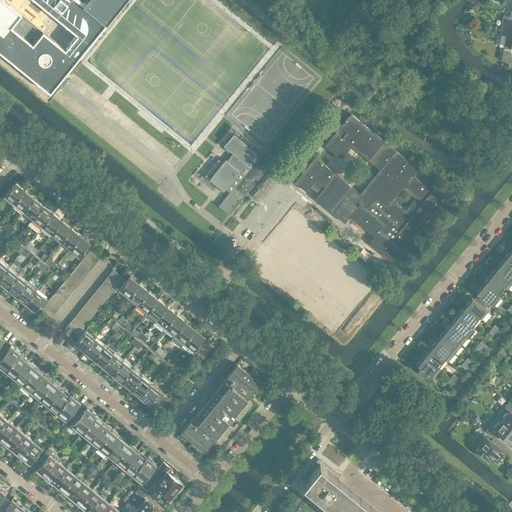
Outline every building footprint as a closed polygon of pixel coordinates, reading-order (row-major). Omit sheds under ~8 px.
[(0,0),(0,50),(50,92),(77,58),(4,0),(36,0),(89,43),(118,8),(124,0),(0,0)] [(511,16),(509,16),(503,15),(500,34),(506,35),(511,35),(511,16)] [(45,17),(42,21),(47,25),(51,21),(45,17)] [(511,35),(506,35),(501,60),(509,64),(508,67),(511,68),(511,35)] [(315,156),(313,158),(294,181),(306,191),(310,186),(319,193),(315,198),(320,202),(332,211),(331,212),(332,212),(344,221),(344,222),(350,215),(374,235),(369,242),(369,243),(370,242),(393,261),(393,262),(404,250),(403,249),(408,244),(409,244),(408,243),(449,194),(449,195),(449,194),(437,184),(436,184),(437,185),(432,190),(414,175),(418,170),(419,170),(419,169),(395,150),(350,113),(334,133),(325,145),(341,158),(351,145),(380,169),(360,194),(315,156)] [(236,206),(275,158),(264,149),(258,156),(255,154),(256,152),(233,133),(224,145),(227,148),(225,149),(229,152),(230,150),(233,153),(227,160),(225,159),(209,179),(218,186),(216,187),(219,190),(221,188),(224,190),(225,188),(229,192),(218,205),(229,214),(232,210),(236,206)] [(4,196),(14,204),(25,189),(16,182),(4,196)] [(34,197),(25,189),(14,204),(23,211),(34,197)] [(44,205),(34,197),(23,211),(32,219),(44,205)] [(53,212),(44,205),(32,219),(42,226),(53,212)] [(57,215),(53,212),(42,226),(51,234),(63,220),(57,215)] [(72,227),(63,220),(51,234),(60,241),(72,227)] [(15,229),(11,226),(7,230),(12,234),(15,229)] [(81,235),(72,227),(60,241),(70,249),(81,235)] [(91,243),(81,235),(70,249),(82,259),(86,254),(89,251),(86,248),(91,243)] [(26,237),(22,242),(26,246),(30,241),(26,237)] [(15,240),(11,245),(16,249),(20,244),(15,240)] [(34,244),(30,241),(26,246),(30,249),(34,244)] [(29,251),(24,247),(21,252),(25,256),(29,251)] [(99,258),(90,250),(89,251),(86,254),(96,262),(99,258)] [(44,253),(40,257),(45,261),(48,256),(44,253)] [(96,262),(86,254),(82,259),(92,267),(96,262)] [(53,259),(48,256),(45,261),(49,264),(53,259)] [(511,264),(504,257),(497,266),(511,278),(511,264)] [(0,259),(0,277),(9,267),(0,259)] [(35,264),(39,267),(43,262),(39,259),(35,264)] [(92,267),(82,259),(77,265),(87,273),(92,267)] [(87,273),(77,265),(73,270),(83,278),(87,273)] [(511,278),(497,266),(490,274),(503,286),(507,288),(511,281),(511,278)] [(9,267),(0,277),(0,282),(7,288),(18,274),(9,267)] [(123,277),(113,269),(110,274),(120,282),(123,278),(123,277)] [(83,278),(73,270),(69,274),(79,282),(83,278)] [(18,274),(7,288),(16,296),(27,282),(18,274)] [(79,282),(69,274),(66,279),(75,287),(79,282)] [(110,274),(106,279),(116,287),(120,282),(110,274)] [(490,274),(483,283),(497,294),(503,286),(490,274)] [(123,278),(120,282),(116,287),(128,297),(140,283),(130,275),(126,280),(123,278)] [(75,287),(66,279),(62,284),(72,292),(75,287)] [(116,287),(106,279),(103,283),(112,291),(116,287)] [(27,282),(16,296),(25,303),(37,289),(27,282)] [(103,283),(99,287),(109,295),(112,291),(103,283)] [(149,290),(140,283),(128,297),(138,305),(149,290)] [(500,297),(497,294),(483,283),(476,291),(493,305),(500,297)] [(72,292),(62,284),(58,289),(67,297),(72,292)] [(99,287),(95,291),(105,300),(109,295),(99,287)] [(37,289),(25,303),(35,311),(39,306),(42,308),(46,304),(49,300),(49,299),(37,289)] [(67,297),(58,289),(54,294),(63,302),(67,297)] [(158,298),(149,290),(138,305),(147,312),(158,298)] [(95,291),(91,296),(101,304),(105,300),(95,291)] [(63,302),(54,294),(49,299),(49,300),(59,308),(63,302)] [(91,296),(88,301),(98,309),(101,304),(91,296)] [(471,296),(464,305),(478,317),(481,319),(488,311),(471,296)] [(168,306),(158,298),(147,312),(156,320),(168,306)] [(59,308),(49,300),(46,304),(55,312),(59,308)] [(88,301),(84,305),(94,313),(98,309),(88,301)] [(55,312),(46,304),(42,308),(41,309),(51,317),(55,312)] [(84,305),(80,310),(90,318),(94,313),(84,305)] [(478,317),(464,305),(457,314),(471,325),(478,317)] [(177,313),(168,306),(156,320),(165,327),(177,313)] [(80,310),(76,314),(86,322),(90,318),(80,310)] [(186,321),(177,313),(165,327),(175,335),(186,321)] [(76,314),(73,319),(83,327),(86,322),(76,314)] [(457,314),(451,322),(467,336),(474,327),(471,325),(457,314)] [(122,315),(118,320),(122,324),(126,319),(122,315)] [(73,319),(69,324),(79,332),(83,327),(73,319)] [(196,328),(186,321),(175,335),(184,342),(196,328)] [(120,326),(116,322),(112,327),(117,330),(120,326)] [(451,322),(444,330),(461,344),(467,336),(451,322)] [(69,324),(65,328),(75,336),(76,335),(79,332),(69,324)] [(95,338),(83,327),(79,332),(76,335),(79,338),(74,343),(84,352),(95,338)] [(205,336),(196,328),(184,342),(198,353),(206,344),(201,340),(205,336)] [(140,330),(136,335),(140,339),(144,334),(140,330)] [(444,330),(437,339),(454,353),(461,344),(444,330)] [(139,341),(135,337),(131,342),(135,345),(139,341)] [(95,338),(84,352),(93,359),(105,345),(95,338)] [(430,347),(444,358),(447,361),(454,353),(437,339),(430,347)] [(206,344),(198,353),(203,357),(210,348),(206,344)] [(105,345),(93,359),(102,367),(114,353),(105,345)] [(7,350),(4,346),(0,350),(0,365),(6,370),(20,353),(19,352),(19,350),(16,348),(14,348),(13,350),(10,347),(7,350)] [(159,346),(155,351),(159,354),(163,349),(159,346)] [(430,347),(423,355),(437,367),(444,358),(430,347)] [(25,357),(20,353),(6,370),(14,377),(27,362),(24,359),(25,357)] [(114,353),(102,367),(112,374),(123,360),(114,353)] [(157,356),(153,353),(149,357),(154,361),(157,356)] [(440,369),(437,367),(423,355),(416,364),(419,367),(417,369),(424,375),(426,372),(433,378),(440,369)] [(172,357),(168,362),(172,365),(176,360),(172,357)] [(123,360),(112,374),(121,382),(132,368),(123,360)] [(30,363),(27,362),(14,377),(23,384),(37,367),(31,362),(30,363)] [(167,372),(171,367),(167,363),(163,368),(167,372)] [(260,382),(237,363),(223,379),(224,380),(209,398),(236,420),(252,401),(251,400),(255,395),(251,392),(260,382)] [(42,371),(37,367),(23,384),(31,391),(44,375),(41,373),(42,371)] [(132,368),(121,382),(130,389),(142,375),(132,368)] [(47,377),(44,375),(31,391),(40,398),(54,381),(48,376),(47,377)] [(142,375),(130,389),(140,397),(151,383),(142,375)] [(59,385),(54,381),(40,398),(48,405),(61,389),(58,387),(59,385)] [(151,383),(140,397),(149,405),(153,400),(157,404),(165,394),(151,383)] [(64,391),(61,389),(48,405),(57,412),(72,394),(71,395),(65,390),(64,391)] [(73,394),(72,394),(57,412),(65,419),(69,415),(72,418),(80,409),(76,406),(78,403),(75,400),(76,399),(76,398),(76,397),(73,394)] [(165,394),(157,404),(161,408),(169,398),(165,394)] [(180,432),(204,451),(212,440),(216,443),(219,438),(220,439),(236,420),(209,398),(194,416),(193,416),(180,432)] [(511,411),(504,406),(497,415),(511,427),(511,411)] [(84,412),(80,409),(72,418),(76,421),(73,425),(82,432),(96,415),(95,415),(96,413),(92,410),(91,411),(90,410),(89,412),(86,409),(84,412)] [(101,419),(96,415),(82,432),(90,439),(103,423),(100,421),(101,419)] [(511,439),(511,427),(497,415),(489,425),(498,433),(510,442),(511,439)] [(8,420),(0,428),(0,441),(2,444),(16,427),(8,420)] [(106,426),(103,423),(90,439),(99,446),(113,429),(107,424),(106,426)] [(498,433),(489,425),(485,429),(494,437),(498,433)] [(16,427),(2,444),(7,448),(9,446),(12,449),(24,433),(16,427)] [(118,433),(113,429),(99,446),(107,453),(120,437),(117,435),(118,433)] [(24,433),(12,449),(15,451),(13,453),(19,457),(33,440),(24,433)] [(483,434),(475,444),(483,450),(481,453),(488,459),(490,456),(495,460),(503,450),(483,434)] [(123,440),(120,437),(107,453),(116,460),(130,443),(124,438),(123,440)] [(33,440),(19,457),(24,462),(26,460),(29,463),(41,447),(33,440)] [(135,447),(130,443),(116,460),(124,467),(137,451),(134,449),(135,447)] [(44,478),(58,461),(60,458),(56,454),(57,453),(49,446),(36,463),(39,466),(37,469),(40,471),(38,473),(44,478)] [(140,454),(137,451),(124,467),(133,474),(147,457),(141,452),(140,454)] [(149,456),(147,457),(133,474),(141,481),(154,465),(151,463),(152,461),(152,459),(149,456)] [(58,461),(44,478),(50,482),(51,480),(54,483),(66,468),(58,461)] [(163,461),(154,473),(158,477),(164,470),(166,471),(166,470),(170,467),(163,461)] [(375,511),(336,480),(341,474),(340,474),(337,477),(319,462),(318,463),(310,473),(310,474),(303,483),(309,488),(306,492),(329,511),(375,511)] [(91,472),(94,469),(91,466),(85,472),(88,475),(91,472)] [(66,468),(54,483),(57,485),(55,487),(61,492),(75,475),(66,468)] [(164,470),(147,491),(156,498),(162,491),(170,497),(176,490),(178,492),(183,485),(181,484),(182,483),(166,470),(166,471),(164,470)] [(75,475),(61,492),(67,496),(68,494),(71,497),(84,482),(75,475)] [(84,482),(71,497),(74,499),(72,501),(78,506),(92,489),(84,482)] [(139,487),(135,491),(143,498),(147,494),(139,487)] [(92,489),(78,506),(84,510),(85,508),(88,511),(101,496),(92,489)] [(101,496),(88,511),(89,511),(101,511),(109,503),(101,496)] [(145,498),(138,507),(144,511),(157,511),(160,510),(145,498)] [(0,511),(16,511),(23,504),(17,499),(15,501),(12,499),(0,511)] [(109,503),(101,511),(115,511),(118,510),(109,503)]
